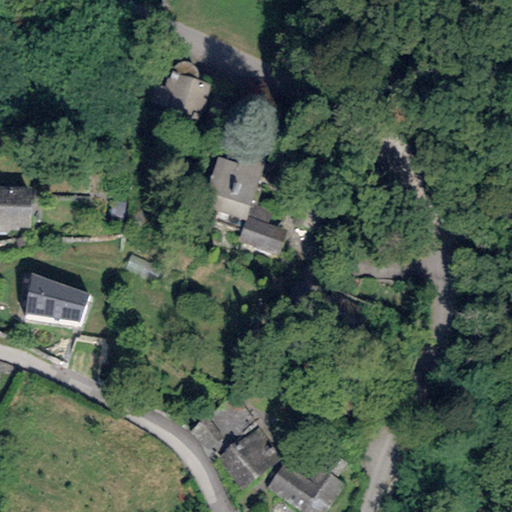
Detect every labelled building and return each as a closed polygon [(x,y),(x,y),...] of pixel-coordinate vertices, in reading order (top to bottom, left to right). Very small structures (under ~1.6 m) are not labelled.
[(218,85),(170,70),(158,107),(206,123),(218,85)] [(262,165),(240,158),(238,164),(217,158),(202,205),(245,218),(250,203),(262,165)] [(0,232),(21,233),(21,228),(31,228),(32,187),(0,186),(0,232)] [(271,211),(250,203),(245,218),(237,241),(278,255),(286,231),(267,224),(271,211)] [(89,294),(31,274),(25,315),(78,323),(89,294)] [(206,452),(223,439),(207,418),(190,431),(206,452)] [(241,492),(281,460),(255,427),(215,459),(241,492)] [(299,511),(326,511),(345,487),(318,468),(311,478),(287,461),(267,488),(299,511)]
